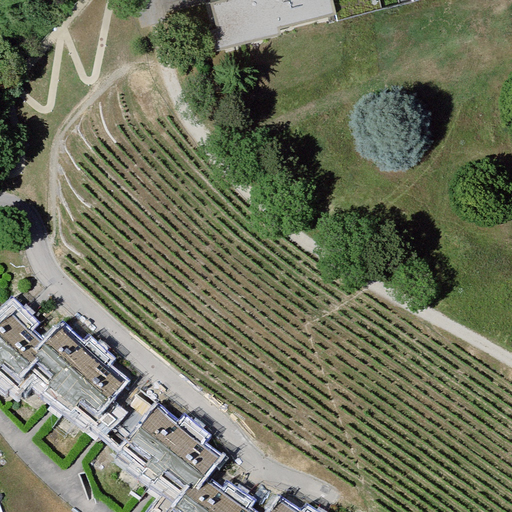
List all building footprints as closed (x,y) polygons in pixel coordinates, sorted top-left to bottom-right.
[(229,0),(204,6),(216,53),(335,23),(328,0),(229,0)] [(17,323),(0,340),(0,341),(2,344),(0,345),(0,378),(2,381),(11,373),(25,386),(43,367),(53,357),(17,323)] [(68,336),(53,357),(43,367),(64,386),(55,394),(80,417),(89,407),(104,420),(114,410),(129,389),(68,336)] [(164,417),(139,448),(159,468),(152,477),(167,490),(176,479),(201,500),(212,487),(225,466),(198,445),(164,417)] [(244,511),(212,487),(201,500),(191,511),(244,511)]
